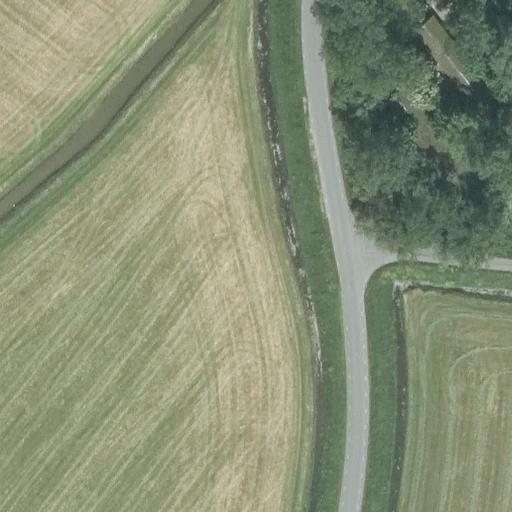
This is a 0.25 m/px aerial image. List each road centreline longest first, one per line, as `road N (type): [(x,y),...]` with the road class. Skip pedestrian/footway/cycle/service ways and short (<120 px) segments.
road 1 (tertiary): [(350,511),(364,436),(345,254)]
road 2 (tertiary): [(345,254),(314,0)]
road 3 (unclassified): [(511,268),(345,254)]
